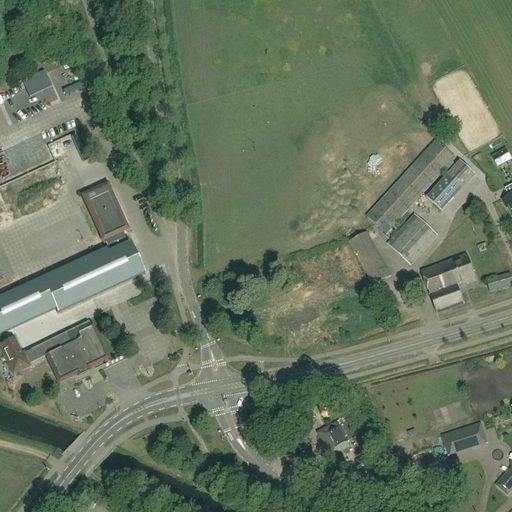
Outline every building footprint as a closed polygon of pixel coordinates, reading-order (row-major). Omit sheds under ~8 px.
[(82,83),(63,91),(65,96),(84,88),(82,83)] [(0,96),(4,103),(9,100),(4,90),(0,92),(0,96)] [(433,202),(441,209),(464,185),(456,178),(433,202)] [(511,185),(505,190),(509,197),(503,201),(507,209),(509,208),(511,214),(511,185)] [(104,239),(122,231),(126,229),(109,193),(112,192),(109,186),(82,198),(85,204),(88,203),(104,239)] [(389,236),(412,210),(392,192),(369,218),(389,236)] [(417,215),(390,245),(413,267),(441,238),(417,215)] [(58,314),(144,274),(130,243),(128,244),(122,231),(104,239),(110,252),(43,282),(58,314)] [(362,236),(365,245),(369,244),(378,268),(385,266),(372,233),(362,236)] [(458,288),(476,281),(467,255),(421,272),(437,315),(464,305),(458,288)] [(306,262),(295,265),(300,282),(333,272),(330,260),(308,266),(306,262)] [(490,294),(511,287),(511,277),(511,274),(494,279),(494,277),(490,279),(490,280),(486,281),(490,294)] [(23,287),(0,296),(14,330),(38,320),(23,287)] [(55,352),(48,355),(60,381),(106,358),(89,322),(50,341),(55,352)] [(27,365),(48,355),(55,352),(50,341),(44,328),(19,340),(26,354),(23,356),(27,365)] [(7,357),(20,350),(14,338),(0,344),(0,350),(4,358),(7,357)] [(27,365),(23,356),(20,350),(7,357),(14,372),(27,365)] [(437,421),(444,413),(433,404),(426,412),(437,421)] [(324,431),(318,434),(331,457),(350,447),(337,424),(324,431)] [(487,444),(483,432),(481,425),(443,437),(449,456),(479,446),(487,444)] [(502,443),(503,451),(510,450),(508,442),(502,443)] [(395,467),(400,477),(405,475),(400,464),(395,467)] [(511,490),(511,467),(496,486),(507,496),(511,490)] [(437,484),(432,487),(438,498),(443,495),(437,484)]
